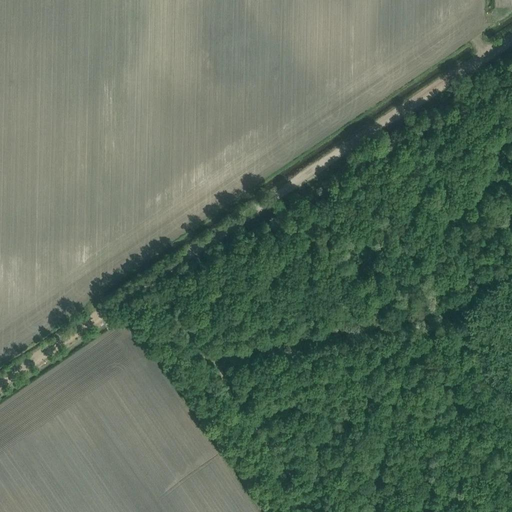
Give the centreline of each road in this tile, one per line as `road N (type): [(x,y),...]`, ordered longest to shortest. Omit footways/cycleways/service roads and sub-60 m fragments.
road 1 (track): [(511,39),(160,277)]
road 2 (track): [(160,277),(0,385)]
